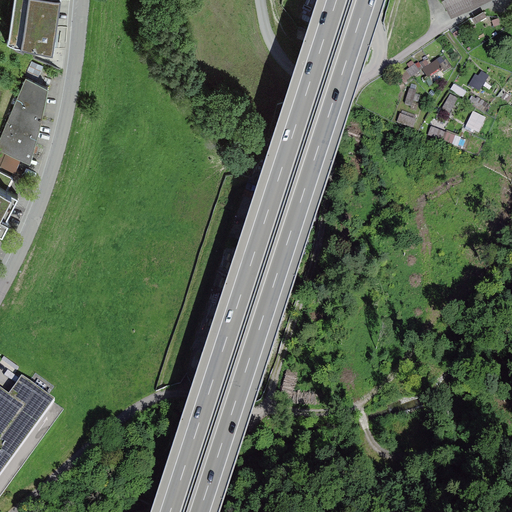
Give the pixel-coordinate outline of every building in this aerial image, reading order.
[(60,0),(14,0),(9,47),(55,52),(60,0)] [(446,0),(452,12),(479,0),(446,0)] [(30,72),(41,75),(44,63),(33,60),(30,72)] [(423,67),(427,76),(445,69),(441,60),(423,67)] [(419,62),(402,74),(408,82),(424,70),(419,62)] [(479,70),(472,86),(482,91),(490,75),(479,70)] [(46,91),(21,82),(0,130),(0,155),(29,167),(41,125),(46,91)] [(406,103),(412,105),(417,90),(411,88),(406,103)] [(445,110),(453,113),(458,98),(450,95),(445,110)] [(402,112),(398,123),(415,128),(418,117),(402,112)] [(468,128),(479,132),(485,116),(474,112),(468,128)] [(433,126),(429,136),(473,154),(488,119),(486,119),(480,133),(451,122),(447,131),(433,126)] [(0,235),(19,197),(0,187),(0,235)] [(23,399),(0,382),(0,495),(66,403),(35,382),(23,399)]
